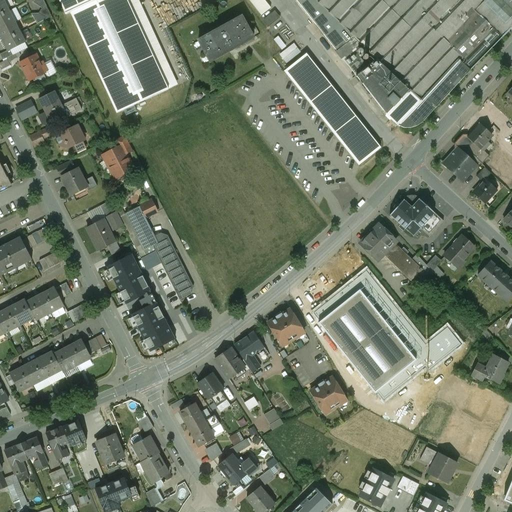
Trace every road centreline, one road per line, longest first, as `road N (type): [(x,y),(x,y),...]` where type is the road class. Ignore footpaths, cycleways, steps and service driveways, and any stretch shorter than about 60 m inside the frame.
road 1 (tertiary): [(411,161),(280,290),(145,379)]
road 2 (residential): [(53,205),(145,379)]
road 3 (tertiary): [(145,379),(0,440)]
road 4 (tertiary): [(511,53),(411,161)]
road 5 (residential): [(411,161),(511,254)]
road 6 (residential): [(145,379),(208,494)]
